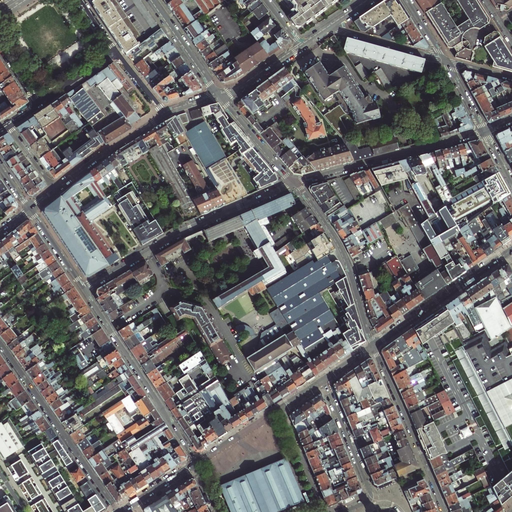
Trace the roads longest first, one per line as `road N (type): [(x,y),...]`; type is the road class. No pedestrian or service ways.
road 1 (residential): [(83,289),(179,233),(294,183)]
road 2 (tertiary): [(83,289),(195,463)]
road 3 (residential): [(116,511),(0,345)]
road 4 (residential): [(483,131),(294,183)]
road 5 (residential): [(372,346),(340,249),(294,183)]
road 6 (tertiary): [(443,511),(372,346)]
road 7 (tertiary): [(372,346),(510,251)]
road 8 (residential): [(165,115),(80,0)]
road 9 (residential): [(55,189),(165,115)]
road 10 (residential): [(371,494),(324,380)]
